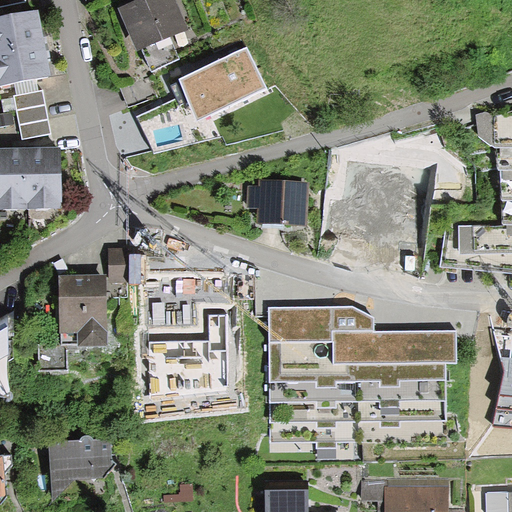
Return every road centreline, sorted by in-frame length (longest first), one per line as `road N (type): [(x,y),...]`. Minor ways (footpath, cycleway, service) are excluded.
road 1 (residential): [(511,79),(153,184),(114,204)]
road 2 (residential): [(511,303),(300,270),(114,204)]
road 3 (residential): [(114,204),(97,177),(62,0)]
road 4 (residential): [(114,204),(0,274)]
